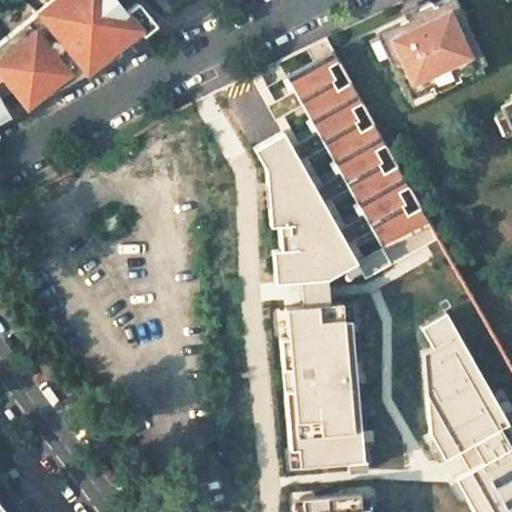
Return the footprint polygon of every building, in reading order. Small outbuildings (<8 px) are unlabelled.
[(0,0),(0,116),(9,111),(8,109),(48,85),(50,89),(128,46),(157,23),(139,1),(128,9),(120,0),(58,0),(0,46),(0,0)] [(418,13),(378,33),(409,98),(433,86),(435,90),(461,78),(459,73),(485,61),(455,0),(444,0),(433,6),(431,1),(415,8),(418,13)] [(327,49),(283,72),(292,91),(266,106),(275,121),(302,106),(316,133),(291,147),(299,162),(325,148),(340,174),(315,189),(322,202),(348,188),(362,215),(338,229),(346,244),(371,231),(379,245),(356,261),(343,269),(348,280),(365,278),(436,239),(327,49)] [(511,100),(502,106),(511,124),(511,100)] [(171,211),(202,210),(197,124),(147,126),(149,151),(167,150),(171,211)] [(281,130),(252,147),(264,170),(269,225),(277,225),(279,249),(272,250),(274,283),(327,278),(343,269),(356,261),(346,244),(338,229),(322,202),(315,189),(299,162),(291,147),(281,130)] [(511,285),(488,300),(511,340),(511,285)] [(318,303),(284,306),(287,336),(279,337),(281,368),(289,368),(291,387),(284,389),(289,466),(345,462),(347,471),(365,467),(351,319),(342,318),(318,320),(318,303)] [(445,311),(418,326),(431,346),(422,352),(428,432),(443,459),(472,444),(482,461),(454,477),(473,511),(511,511),(511,444),(511,446),(500,427),(508,423),(445,311)] [(359,492),(301,497),(302,511),(369,511),(369,507),(361,508),(359,492)]
